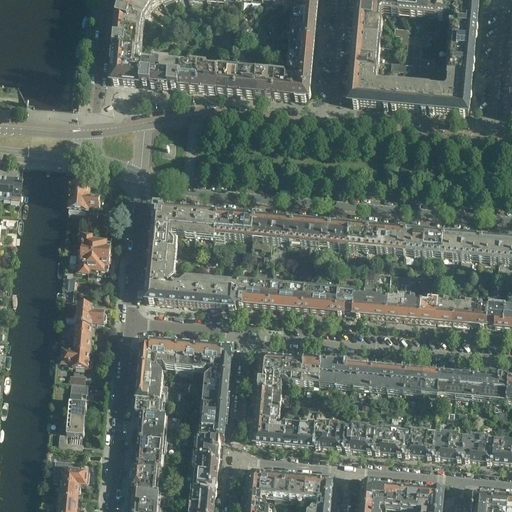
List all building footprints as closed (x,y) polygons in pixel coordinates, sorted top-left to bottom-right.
[(161,4),(158,0),(127,0),(127,2),(125,4),(124,6),(122,9),(121,11),(120,14),(119,17),(143,25),(144,24),(145,22),(145,20),(147,18),(148,15),(150,14),(151,12),(153,10),(156,7),(158,6),(161,4)] [(302,4),(302,0),(282,0),(282,8),(288,8),(291,6),(294,6),(295,5),(299,6),(302,4)] [(318,11),(318,0),(302,0),(302,4),(299,6),(299,9),(318,11)] [(380,9),(381,0),(358,0),(358,7),(380,9)] [(399,18),(400,0),(381,0),(380,9),(380,10),(383,14),(390,15),(392,17),(398,18),(399,18)] [(417,20),(419,0),(400,0),(399,18),(398,18),(398,19),(400,19),(400,17),(410,18),(410,20),(417,20)] [(436,21),(438,0),(419,0),(417,20),(425,21),(425,19),(435,20),(435,22),(437,22),(437,21),(436,21)] [(456,17),(456,15),(457,0),(438,0),(436,21),(437,21),(443,22),(445,20),(452,21),(456,17)] [(478,17),(479,0),(457,0),(456,15),(478,17)] [(380,17),(383,14),(380,10),(380,9),(358,7),(357,9),(357,12),(358,13),(357,23),(382,26),(382,25),(382,22),(380,20),(380,17)] [(316,28),(318,11),(299,9),(296,11),(296,17),(294,17),(293,18),(292,26),(316,28)] [(477,28),(478,17),(456,15),(456,17),(452,21),(454,23),(454,27),(452,29),(452,32),(476,34),(476,33),(478,32),(478,29),(477,28)] [(139,55),(141,35),(143,25),(119,17),(118,20),(117,24),(116,25),(114,42),(115,43),(114,53),(137,55),(139,55)] [(382,35),(383,26),(382,25),(382,26),(357,23),(356,34),(355,35),(354,38),(355,39),(355,40),(381,43),(381,41),(379,41),(380,35),(382,35)] [(315,45),(316,28),(292,26),(291,35),(294,35),(294,43),(315,45)] [(475,51),(476,41),(477,40),(478,37),(476,35),(476,34),(452,32),(451,32),(449,49),(475,51)] [(380,60),(381,44),(381,43),(355,40),(355,41),(354,42),(354,46),(355,47),(354,57),(380,60)] [(313,62),(315,45),(294,43),(293,51),(290,51),(289,60),(313,62)] [(414,61),(415,48),(408,47),(407,60),(414,61)] [(421,61),(422,48),(415,48),(414,61),(421,61)] [(474,61),(475,51),(449,49),(448,58),(450,58),(450,65),(448,64),(447,66),(473,68),(473,67),(475,66),(475,63),(474,61)] [(135,70),(137,55),(114,53),(112,71),(132,73),(135,70)] [(378,77),(380,60),(354,57),(353,67),(351,69),(351,72),(352,73),(352,74),(377,76),(377,77),(378,77)] [(312,79),(313,62),(289,60),(288,68),(290,69),(291,69),(291,75),(293,78),(312,79)] [(159,93),(162,66),(154,65),(153,67),(145,67),(142,69),(142,71),(140,90),(151,91),(152,92),(159,93)] [(178,93),(181,70),(170,69),(170,66),(162,66),(159,93),(168,93),(169,92),(178,93)] [(472,85),(473,75),(474,74),(474,70),(473,69),(473,68),(447,66),(446,83),(447,83),(472,85)] [(198,95),(200,69),(192,68),(191,71),(181,70),(178,93),(198,95)] [(217,97),(219,73),(208,72),(208,70),(200,69),(198,95),(217,97)] [(140,90),(142,71),(135,70),(132,73),(112,71),(111,87),(113,87),(114,89),(118,89),(120,88),(140,90)] [(236,98),(238,73),(230,72),(230,74),(219,73),(217,97),(236,98)] [(255,100),(257,77),(246,76),(246,73),(238,73),(236,98),(255,100)] [(85,85),(86,74),(78,74),(77,84),(85,85)] [(374,85),(375,82),(377,80),(377,77),(377,76),(352,74),(352,75),(351,76),(350,80),(352,81),(351,91),(373,93),(373,91),(377,88),(374,85)] [(274,102),(276,76),(268,75),(268,78),(257,77),(255,100),(274,102)] [(293,103),(295,84),(293,81),(288,81),(286,79),(284,79),(282,77),(276,76),(274,102),(293,103)] [(310,96),(312,79),(293,78),(293,81),(295,84),(293,103),(295,104),(296,105),(306,106),(307,105),(309,105),(310,102),(311,101),(311,97),(310,96)] [(471,95),(472,85),(447,83),(447,86),(448,88),(448,92),(445,94),(449,98),(448,100),(470,102),(470,101),(472,100),(472,97),(471,95)] [(409,114),(411,88),(392,86),(392,87),(392,88),(390,112),(391,112),(392,114),(395,114),(397,113),(409,114)] [(390,112),(392,88),(392,87),(386,87),(383,89),(377,88),(373,91),(373,93),(371,111),(383,112),(385,113),(388,113),(389,112),(390,112)] [(428,116),(430,91),(430,90),(411,88),(409,114),(421,115),(422,116),(425,117),(427,116),(428,116)] [(371,111),(373,93),(351,91),(349,109),(353,109),(354,110),(358,111),(359,109),(371,111)] [(447,117),(448,100),(449,98),(445,94),(439,94),(437,91),(430,91),(428,116),(429,116),(430,117),(433,117),(435,116),(447,117)] [(469,119),(470,102),(448,100),(447,117),(459,118),(460,120),(464,120),(465,119),(469,119)] [(20,205),(22,183),(12,182),(12,184),(0,182),(0,205),(9,207),(9,204),(20,205)] [(99,211),(100,201),(89,200),(90,190),(84,189),(85,184),(73,183),(72,182),(69,216),(97,219),(98,211),(99,211)] [(178,235),(180,214),(162,212),(161,211),(157,211),(156,212),(155,211),(155,213),(153,214),(153,218),(154,219),(153,233),(173,235),(178,235)] [(196,239),(199,215),(180,214),(178,235),(179,237),(196,239)] [(215,241),(215,239),(217,217),(216,217),(216,216),(212,216),(211,217),(199,215),(196,239),(215,241)] [(234,242),(236,219),(217,217),(215,239),(225,240),(225,241),(234,242)] [(253,242),(255,220),(236,219),(234,242),(243,243),(243,241),(253,242)] [(272,246),(274,222),(255,220),(253,242),(263,243),(263,245),(272,246)] [(291,245),(293,224),(274,222),(272,246),(281,246),(281,245),(291,245)] [(310,249),(312,226),(293,224),(291,245),(301,246),(301,248),(310,249)] [(329,249),(331,227),(312,226),(310,249),(319,250),(319,248),(329,249)] [(348,252),(350,229),(331,227),(329,249),(339,250),(339,252),(348,252)] [(367,252),(369,231),(350,229),(348,252),(357,253),(357,251),(367,252)] [(386,256),(388,232),(369,231),(367,252),(377,253),(377,255),(386,256)] [(405,256),(407,234),(388,232),(386,256),(395,257),(395,255),(405,256)] [(176,244),(174,242),(173,242),(173,235),(153,233),(151,252),(175,254),(176,244)] [(423,259),(426,236),(407,234),(405,256),(415,257),(414,258),(423,259)] [(443,259),(445,237),(426,236),(423,259),(433,260),(433,258),(443,259)] [(461,263),(463,239),(445,237),(443,259),(452,260),(452,262),(461,263)] [(111,250),(111,246),(110,245),(92,243),(92,239),(80,238),(79,244),(83,244),(83,247),(82,257),(110,259),(110,258),(111,258),(112,257),(112,254),(111,253),(111,250)] [(480,263),(482,241),(463,239),(461,263),(470,264),(471,262),(480,263)] [(499,266),(501,243),(482,241),(480,263),(490,263),(490,265),(499,266)] [(511,265),(511,243),(501,243),(499,266),(508,267),(508,265),(511,265)] [(173,273),(175,254),(151,252),(149,271),(173,273)] [(109,269),(110,266),(111,265),(111,262),(110,261),(110,259),(82,257),(81,266),(81,270),(77,269),(76,275),(89,276),(89,272),(107,274),(109,273),(109,269)] [(172,283),(173,273),(149,271),(148,290),(168,292),(169,285),(170,285),(172,283)] [(75,290),(76,283),(76,282),(64,281),(63,289),(75,290)] [(198,311),(200,287),(184,286),(180,289),(180,291),(179,309),(198,311)] [(253,311),(255,287),(245,286),(244,288),(238,288),(238,290),(236,309),(239,309),(240,311),(242,311),(244,310),(253,311)] [(216,312),(219,289),(200,287),(198,311),(216,312)] [(270,312),(272,291),(265,290),(266,288),(255,287),(253,311),(270,312)] [(75,297),(75,290),(63,289),(63,296),(75,297)] [(236,314),(236,309),(238,290),(219,289),(216,312),(229,313),(230,315),(233,315),(234,314),(236,314)] [(286,314),(289,290),(278,289),(278,291),(272,291),(270,312),(286,314)] [(179,309),(180,291),(175,291),(173,292),(168,292),(148,290),(147,299),(146,300),(145,304),(146,305),(146,306),(149,306),(150,307),(154,308),(155,307),(179,309)] [(303,315),(305,294),(299,293),(299,291),(289,290),(286,314),(303,315)] [(320,317),(322,293),(312,292),(311,294),(305,294),(303,315),(320,317)] [(337,318),(339,297),(332,296),(332,294),(322,293),(320,317),(337,318)] [(353,320),(355,301),(355,296),(345,295),(345,297),(339,297),(337,318),(338,320),(341,320),(343,319),(353,320)] [(74,305),(75,297),(63,296),(62,304),(74,305)] [(370,321),(372,300),(361,299),(361,302),(355,301),(353,320),(356,320),(357,321),(359,322),(361,320),(370,321)] [(387,323),(388,304),(382,304),(382,301),(372,300),(370,321),(387,323)] [(403,324),(405,303),(395,302),(395,305),(388,304),(387,323),(403,324)] [(420,326),(422,307),(415,307),(416,304),(405,303),(403,324),(420,326)] [(470,330),(472,309),(473,304),(456,303),(455,310),(453,329),(470,330)] [(437,327),(439,306),(428,305),(428,308),(422,307),(420,326),(437,327)] [(453,329),(455,310),(449,310),(449,307),(439,306),(437,327),(453,329)] [(106,325),(107,319),(105,317),(105,315),(94,314),(94,309),(92,309),(92,311),(90,311),(90,309),(87,309),(87,311),(85,310),(85,308),(82,308),(82,310),(80,310),(80,308),(78,308),(76,329),(95,330),(104,331),(104,325),(105,325),(106,325)] [(487,332),(488,313),(482,313),(483,310),(472,309),(470,330),(479,331),(481,333),(483,333),(485,331),(487,332)] [(503,333),(505,314),(499,313),(499,311),(489,310),(488,313),(487,332),(503,333)] [(511,333),(511,311),(511,312),(511,314),(505,314),(503,333),(511,333)] [(91,343),(91,339),(94,338),(95,330),(76,329),(74,354),(90,356),(91,355),(92,352),(90,351),(91,347),(92,347),(92,344),(91,343)] [(176,371),(178,349),(146,346),(146,345),(144,344),(142,345),(141,356),(142,356),(140,371),(158,372),(158,367),(164,368),(164,369),(165,370),(176,371)] [(195,373),(197,351),(178,349),(176,371),(195,373)] [(230,379),(231,364),(232,364),(233,354),(231,352),(228,353),(228,354),(197,351),(195,373),(207,374),(208,373),(208,372),(212,372),(212,373),(213,373),(212,377),(230,379)] [(90,356),(74,354),(63,353),(62,367),(70,368),(69,370),(79,371),(79,372),(82,373),(82,372),(88,372),(89,371),(90,370),(90,367),(89,366),(90,356)] [(286,384),(288,364),(264,362),(261,364),(260,377),(275,379),(275,380),(281,380),(281,383),(286,383),(286,384)] [(320,388),(322,367),(288,364),(286,384),(287,385),(292,386),(294,388),(313,390),(314,388),(320,388)] [(337,390),(339,369),(328,368),(327,366),(325,366),(323,367),(322,367),(320,388),(337,390)] [(371,393),(373,372),(372,372),(370,370),(368,370),(367,371),(339,369),(337,390),(371,393)] [(162,397),(163,382),(162,380),(162,376),(158,372),(140,371),(137,403),(159,405),(160,397),(162,397)] [(405,396),(407,375),(406,375),(404,373),(402,373),(401,374),(379,372),(378,371),(376,371),(374,372),(373,372),(371,393),(405,396)] [(439,399),(441,378),(440,378),(439,376),(436,376),(435,377),(413,375),(412,374),(410,374),(408,375),(407,375),(405,396),(439,399)] [(227,411),(230,379),(212,377),(208,380),(207,384),(205,386),(205,393),(204,401),(206,401),(205,409),(227,411)] [(280,396),(281,383),(281,380),(275,380),(275,379),(260,377),(259,387),(258,388),(258,391),(259,392),(259,394),(280,396)] [(473,402),(475,381),(474,381),(472,380),(470,379),(469,380),(447,378),(446,377),(444,377),(442,378),(441,378),(439,399),(473,402)] [(86,380),(73,379),(71,379),(70,387),(72,387),(85,388),(86,380)] [(507,405),(509,384),(508,384),(506,383),(504,382),(503,383),(481,381),(480,380),(478,380),(476,381),(475,381),(473,402),(507,405)] [(82,407),(83,397),(88,397),(89,388),(85,388),(72,387),(71,396),(69,420),(86,422),(87,407),(82,407)] [(281,409),(282,400),(279,400),(280,396),(259,394),(258,407),(281,409)] [(163,405),(159,405),(137,403),(136,417),(137,417),(140,417),(162,419),(163,405)] [(280,420),(281,409),(258,407),(256,424),(277,426),(277,422),(280,420)] [(224,443),(227,411),(205,409),(205,417),(202,417),(202,425),(201,433),(203,433),(202,441),(221,443),(224,443)] [(166,419),(162,419),(140,417),(140,423),(141,425),(141,429),(165,432),(166,419)] [(84,440),(86,422),(69,420),(68,433),(60,432),(59,452),(83,454),(83,447),(66,446),(67,438),(84,440)] [(269,448),(270,431),(276,431),(277,428),(277,426),(256,424),(255,439),(253,440),(253,443),(254,445),(254,446),(256,447),(257,448),(260,448),(261,447),(269,448)] [(299,450),(301,427),(292,426),(290,428),(286,428),(284,449),(299,450)] [(314,452),(316,429),(316,428),(301,427),(299,450),(314,452)] [(329,453),(331,428),(323,427),(322,429),(316,429),(314,452),(315,452),(316,453),(319,453),(321,452),(329,453)] [(284,449),(286,428),(282,428),(281,429),(277,428),(276,431),(270,431),(269,448),(284,449)] [(344,455),(346,432),(340,431),(340,429),(331,428),(329,453),(337,454),(338,455),(341,455),(342,454),(344,455)] [(164,444),(165,432),(141,429),(140,434),(139,435),(138,442),(164,444)] [(359,456),(361,431),(352,430),(352,432),(346,432),(344,455),(345,455),(346,456),(349,456),(350,455),(359,456)] [(374,457),(376,434),(370,434),(370,431),(361,431),(359,456),(367,457),(368,458),(371,458),(372,457),(374,457)] [(389,459),(391,433),(382,433),(382,435),(376,434),(374,457),(375,457),(376,458),(379,459),(380,458),(389,459)] [(404,460),(406,437),(400,436),(400,434),(391,433),(389,459),(397,459),(398,460),(401,461),(402,460),(404,460)] [(419,461),(421,436),(412,435),(412,438),(406,437),(404,460),(405,460),(406,461),(409,461),(410,461),(419,461)] [(434,463),(436,440),(429,439),(430,437),(421,436),(419,461),(427,462),(428,463),(431,463),(432,462),(434,463)] [(449,464),(451,439),(442,438),(442,440),(436,440),(434,463),(435,463),(436,464),(439,464),(440,463),(449,464)] [(463,465),(466,442),(459,442),(459,440),(451,439),(449,464),(456,465),(457,466),(461,466),(462,465),(463,465)] [(219,460),(221,443),(202,441),(198,441),(197,458),(219,460)] [(478,467),(481,441),(472,441),(472,443),(466,442),(463,465),(464,465),(465,467),(469,467),(470,466),(478,467)] [(493,468),(495,445),(489,445),(489,442),(481,441),(478,467),(487,467),(487,469),(491,469),(492,468),(493,468)] [(163,457),(164,444),(138,442),(137,449),(139,450),(138,455),(163,457)] [(511,470),(511,457),(511,448),(503,448),(503,446),(495,445),(493,468),(511,470)] [(162,469),(163,457),(138,455),(138,459),(136,461),(136,467),(158,469),(162,469)] [(218,476),(218,467),(220,466),(220,462),(219,461),(219,460),(197,458),(195,474),(218,476)] [(156,482),(158,469),(136,467),(132,466),(131,480),(156,482)] [(87,490),(89,475),(62,472),(62,473),(59,472),(58,480),(63,481),(62,488),(81,489),(87,490)] [(217,485),(218,476),(195,474),(194,491),(216,493),(216,492),(218,490),(218,487),(217,485)] [(260,498),(262,477),(253,476),(251,478),(249,506),(262,507),(262,499),(261,498),(260,498)] [(275,500),(277,478),(262,477),(260,498),(261,498),(262,499),(275,500)] [(290,502),(292,480),(277,478),(275,500),(290,502)] [(155,495),(156,482),(131,480),(129,493),(133,493),(155,495)] [(305,503),(307,481),(292,480),(290,502),(305,503)] [(320,503),(322,483),(307,481),(305,503),(318,504),(319,503),(320,503)] [(320,511),(330,511),(333,486),(331,483),(322,483),(320,503),(319,503),(318,504),(317,511),(320,511)] [(386,503),(387,488),(363,486),(361,501),(386,503)] [(78,503),(79,490),(81,491),(81,489),(62,488),(61,496),(59,495),(59,501),(78,503)] [(418,511),(419,506),(420,491),(387,488),(386,503),(385,510),(403,511),(418,511)] [(215,510),(215,500),(217,499),(217,495),(216,494),(216,493),(194,491),(192,507),(215,510)] [(443,509),(444,494),(420,491),(419,506),(443,509)] [(159,495),(155,495),(133,493),(133,499),(134,501),(134,505),(158,508),(159,495)] [(481,511),(492,511),(494,498),(485,497),(484,496),(482,495),(480,497),(474,496),(473,511),(481,511)] [(507,511),(509,499),(500,499),(499,497),(496,497),(495,498),(494,498),(492,511),(507,511)] [(77,511),(78,508),(78,503),(59,501),(57,501),(56,505),(60,505),(59,511),(77,511)] [(385,510),(386,503),(361,501),(360,511),(380,511),(381,510),(385,510)]
